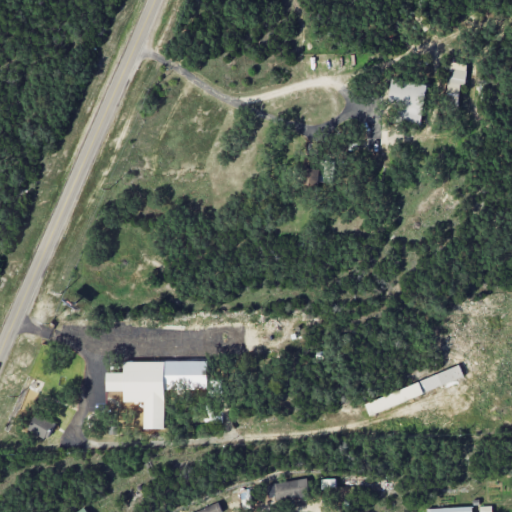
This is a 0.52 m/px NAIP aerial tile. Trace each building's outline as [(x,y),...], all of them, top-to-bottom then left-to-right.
[(464,64),(449,63),(447,100),(461,101),(464,64)] [(388,102),(400,104),(397,120),(420,125),(428,85),(392,78),(388,102)] [(320,169),(303,168),(302,184),(319,185),(320,169)] [(167,380),(204,379),(203,360),(167,361),(167,380)] [(144,428),(165,428),(164,361),(124,362),(124,372),(106,373),(107,391),(124,391),(124,402),(144,402),(144,428)] [(464,378),(460,367),(364,402),(368,414),(464,378)] [(47,438),(56,424),(37,412),(28,426),(47,438)] [(309,496),(307,479),(274,482),(275,500),(309,496)] [(321,479),(321,490),(335,489),(334,479),(321,479)] [(222,511),(218,502),(194,511),(222,511)]
